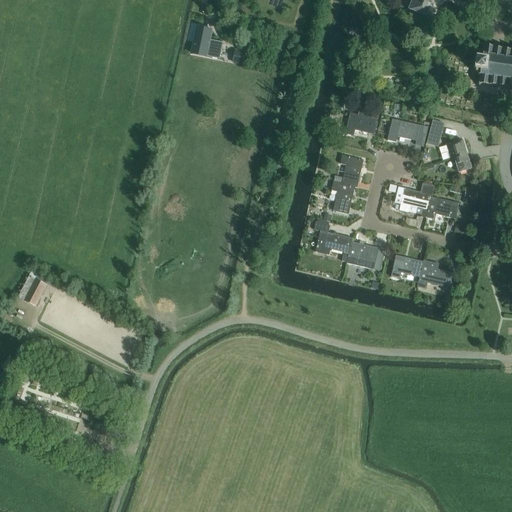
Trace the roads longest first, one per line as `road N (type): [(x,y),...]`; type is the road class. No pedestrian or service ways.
road 1 (unclassified): [(141,419),(173,356),(201,334),(242,320),(349,348),(511,357)]
road 2 (residential): [(511,252),(368,224),(378,176),(390,167)]
